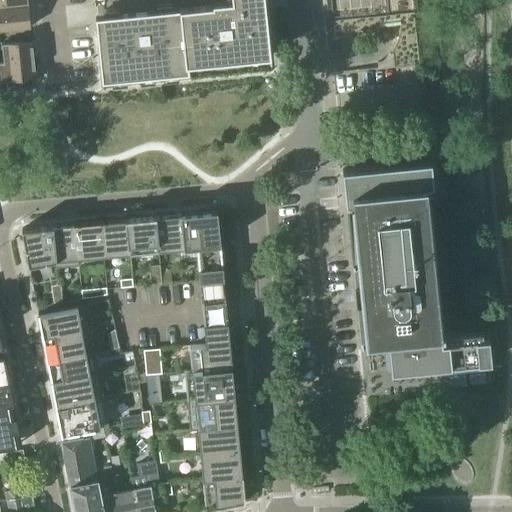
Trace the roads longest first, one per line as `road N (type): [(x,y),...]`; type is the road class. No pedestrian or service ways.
road 1 (residential): [(55,511),(4,217),(252,187),(263,305)]
road 2 (residential): [(283,511),(263,305)]
road 3 (residential): [(315,170),(299,0)]
